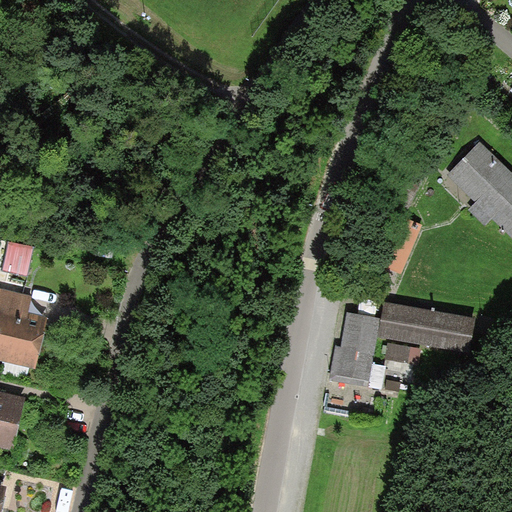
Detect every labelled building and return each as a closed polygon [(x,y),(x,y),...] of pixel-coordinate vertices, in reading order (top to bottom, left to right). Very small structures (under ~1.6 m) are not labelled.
[(511,173),(480,143),(449,175),(477,203),(470,210),(486,226),(492,220),(511,238),(511,173)] [(423,225),(395,215),(376,264),(404,274),(423,225)] [(34,248),(9,242),(3,271),(27,277),(34,248)] [(32,297),(0,289),(0,361),(35,370),(48,319),(28,314),(30,308),(32,297)] [(381,320),(378,338),(470,354),(476,319),(384,303),(381,320)] [(381,320),(348,314),(342,347),(336,346),(330,380),(369,387),(378,338),(381,320)] [(421,349),(388,344),(385,359),(418,365),(421,349)] [(0,448),(13,452),(25,399),(0,392),(0,448)] [(0,511),(1,511),(8,488),(0,485),(0,511)]
